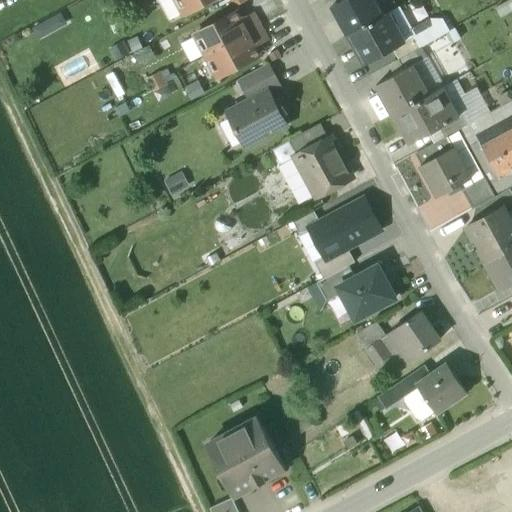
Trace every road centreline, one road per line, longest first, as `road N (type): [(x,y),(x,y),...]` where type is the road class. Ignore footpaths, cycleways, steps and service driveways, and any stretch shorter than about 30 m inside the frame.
road 1 (track): [(0,79),(203,511)]
road 2 (residential): [(511,396),(445,296),(291,0)]
road 3 (tertiary): [(511,420),(344,511)]
